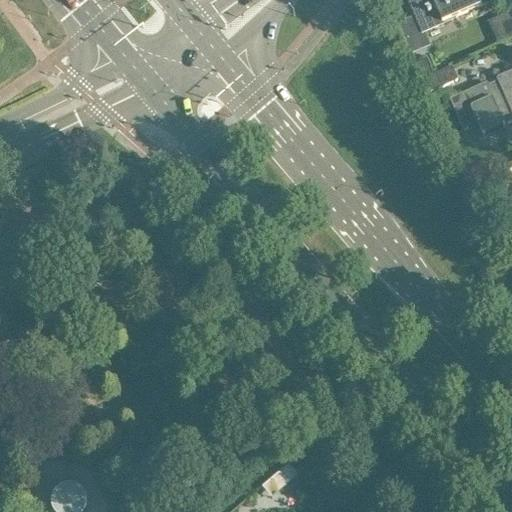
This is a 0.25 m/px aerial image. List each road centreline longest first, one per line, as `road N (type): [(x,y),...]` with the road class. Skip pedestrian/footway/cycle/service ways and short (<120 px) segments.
road 1 (secondary): [(152,86),(511,508)]
road 2 (secondary): [(511,404),(219,54)]
road 3 (tertiary): [(0,161),(152,86)]
road 4 (tertiary): [(127,58),(0,124)]
